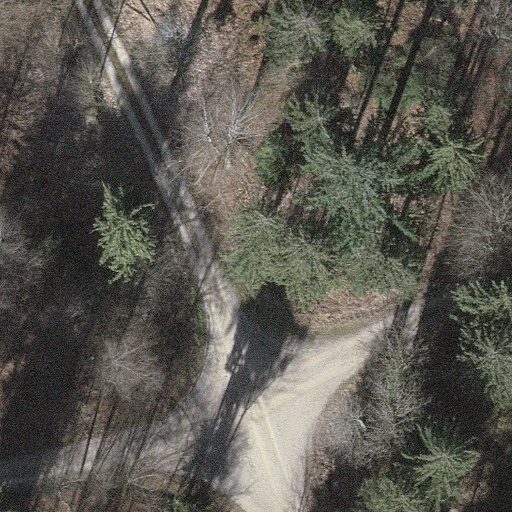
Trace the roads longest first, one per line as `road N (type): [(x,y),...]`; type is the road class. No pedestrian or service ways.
road 1 (track): [(0,475),(239,419),(359,338),(511,266)]
road 2 (track): [(279,511),(74,0)]
